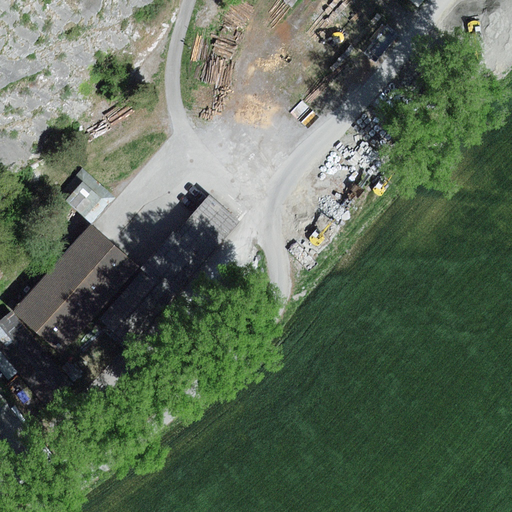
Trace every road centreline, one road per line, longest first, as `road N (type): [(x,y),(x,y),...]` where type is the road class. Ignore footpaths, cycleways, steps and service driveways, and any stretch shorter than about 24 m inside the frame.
road 1 (unclassified): [(29,511),(197,388),(259,330),(279,296),(266,211),(445,0)]
road 2 (track): [(266,211),(180,128),(171,59),(187,0)]
